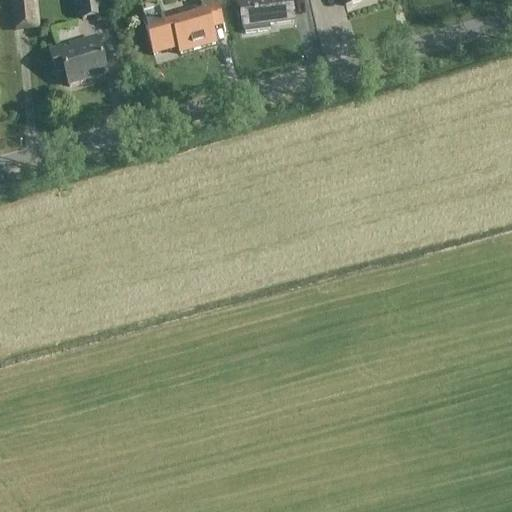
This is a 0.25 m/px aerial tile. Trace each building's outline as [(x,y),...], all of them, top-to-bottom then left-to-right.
[(37,29),(34,0),(26,0),(11,1),(14,32),(37,29)] [(76,0),(80,21),(100,18),(110,16),(107,0),(76,0)] [(158,11),(141,16),(152,57),(177,50),(179,55),(214,45),(210,31),(222,27),(214,0),(199,0),(200,1),(203,11),(196,13),(195,10),(177,15),(178,20),(162,24),(158,11)] [(257,37),(256,27),(292,23),(289,0),(231,0),(232,4),(238,3),(242,29),(243,29),(244,39),(257,37)] [(106,76),(95,39),(94,37),(67,45),(68,49),(61,51),(60,48),(48,52),(54,76),(63,74),(68,88),(106,76)]
